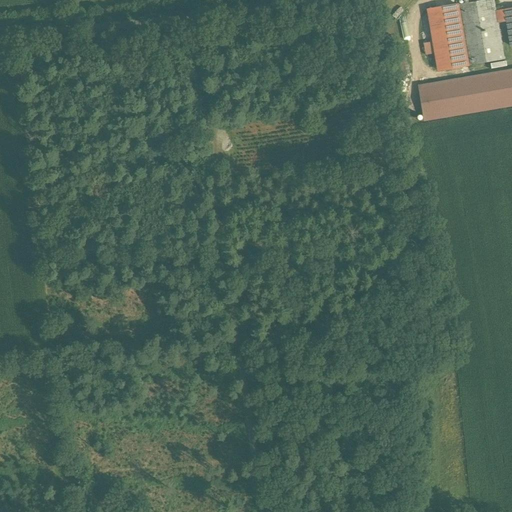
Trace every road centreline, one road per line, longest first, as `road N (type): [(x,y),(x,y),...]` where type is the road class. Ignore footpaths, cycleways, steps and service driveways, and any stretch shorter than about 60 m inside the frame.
road 1 (track): [(191,18),(255,511)]
road 2 (unclassified): [(298,0),(250,12),(0,35)]
